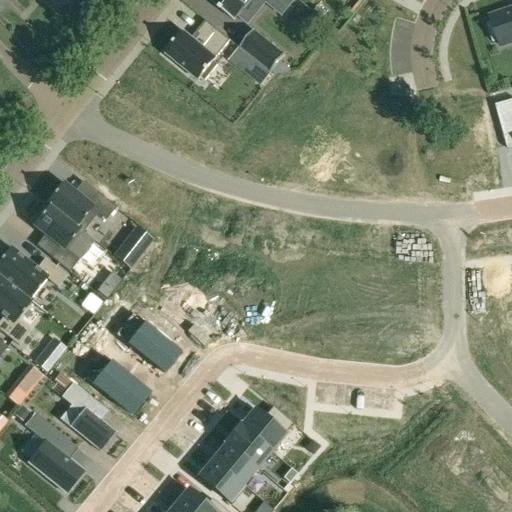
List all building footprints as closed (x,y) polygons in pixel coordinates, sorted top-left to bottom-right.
[(47,0),(61,12),(71,0),(47,0)] [(208,0),(208,1),(234,21),(234,20),(237,17),(248,26),(266,3),(282,16),(294,0),(208,0)] [(511,9),(505,12),(505,10),(503,11),(504,12),(490,17),(492,23),(487,25),(493,42),(498,41),(500,46),(511,42),(511,9)] [(193,41),(191,40),(183,33),(165,54),(198,81),(201,77),(205,80),(217,65),(213,62),(230,41),(206,22),(196,34),(198,35),(193,41)] [(271,73),(284,56),(283,55),(254,32),(253,31),(240,48),(241,49),(241,48),(270,72),(271,73)] [(279,62),(272,72),(275,75),(291,71),(279,62)] [(258,65),(249,75),(261,85),(270,74),(258,65)] [(511,100),(495,105),(508,150),(511,148),(511,100)] [(51,197),(45,204),(48,207),(49,206),(83,233),(98,214),(106,221),(116,208),(97,193),(88,205),(73,193),(62,184),(60,186),(57,183),(48,194),(51,197)] [(48,207),(33,226),(45,235),(59,247),(50,258),(69,273),(79,261),(77,259),(92,241),(83,233),(49,206),(48,207)] [(136,230),(114,258),(130,270),(152,242),(136,230)] [(0,260),(0,277),(29,301),(29,300),(46,279),(57,288),(66,277),(44,259),(36,269),(10,248),(0,260)] [(112,274),(97,292),(106,300),(121,281),(112,274)] [(31,302),(29,300),(29,301),(0,277),(0,315),(3,318),(0,321),(0,331),(19,346),(30,332),(16,321),(31,302)] [(164,376),(182,354),(133,315),(115,336),(164,376)] [(57,362),(43,351),(33,363),(47,374),(57,362)] [(102,357),(85,379),(131,416),(148,394),(102,357)] [(34,367),(12,400),(23,407),(46,375),(34,367)] [(71,407),(59,420),(69,428),(70,429),(70,428),(99,452),(99,453),(100,453),(116,434),(115,433),(114,433),(101,422),(97,419),(104,410),(72,384),(61,398),(61,399),(71,407)] [(30,414),(21,407),(14,416),(23,423),(30,414)] [(241,427),(240,428),(270,452),(292,425),(272,408),(264,418),(255,410),(241,427)] [(34,415),(24,427),(44,444),(28,464),(65,494),(83,472),(68,461),(77,450),(34,415)] [(239,426),(224,443),(226,445),(226,444),(256,469),(270,452),(240,428),(241,427),(239,426)] [(478,445),(480,443),(464,427),(447,442),(439,433),(421,451),(430,461),(437,454),(452,470),(478,445)] [(308,451),(313,455),(319,448),(312,442),(308,447),(308,451)] [(226,445),(212,461),(242,485),(256,469),(226,444),(226,445)] [(452,470),(466,484),(492,460),(478,445),(452,470)] [(506,475),(492,460),(466,484),(481,499),(506,475)] [(212,461),(198,478),(227,503),(231,506),(246,488),(242,485),(212,461)] [(290,470),(283,479),(289,484),(297,475),(290,470)] [(511,480),(506,475),(481,499),(492,511),(497,511),(511,498),(511,480)] [(188,490),(173,508),(178,511),(225,511),(211,500),(206,506),(188,490)] [(511,511),(511,498),(497,511),(511,511)]
